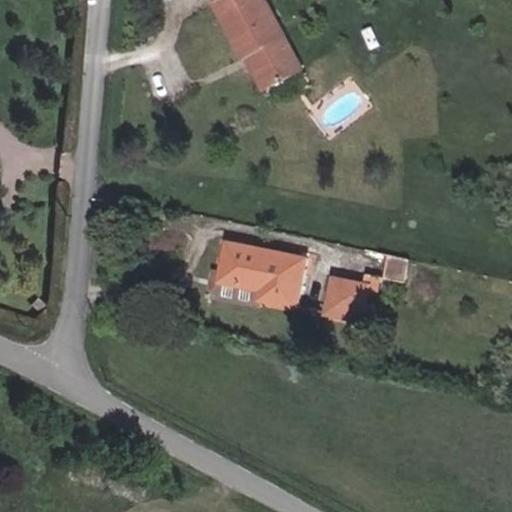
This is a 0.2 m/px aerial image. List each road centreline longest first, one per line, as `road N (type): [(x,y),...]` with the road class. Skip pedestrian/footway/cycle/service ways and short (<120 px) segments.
road 1 (residential): [(76,385),(106,0)]
road 2 (unclassified): [(302,511),(76,385)]
